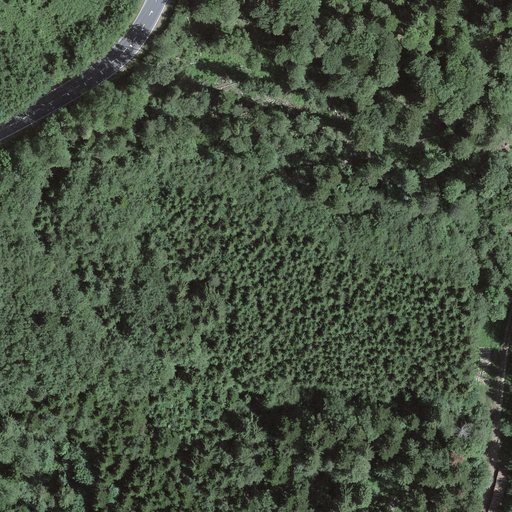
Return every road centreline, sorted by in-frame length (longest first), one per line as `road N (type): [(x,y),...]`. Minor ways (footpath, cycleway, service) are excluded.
road 1 (secondary): [(155,0),(139,34),(106,70),(0,131)]
road 2 (track): [(480,511),(511,327)]
